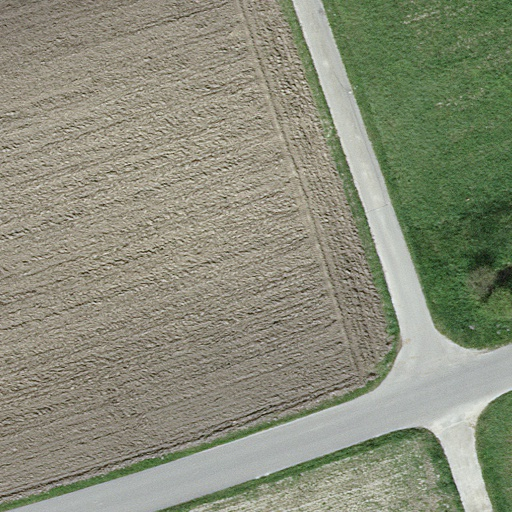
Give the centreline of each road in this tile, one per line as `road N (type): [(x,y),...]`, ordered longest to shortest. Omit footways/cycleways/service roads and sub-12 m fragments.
road 1 (residential): [(308,0),(436,392)]
road 2 (unclassified): [(61,511),(436,392)]
road 3 (track): [(436,392),(477,511)]
